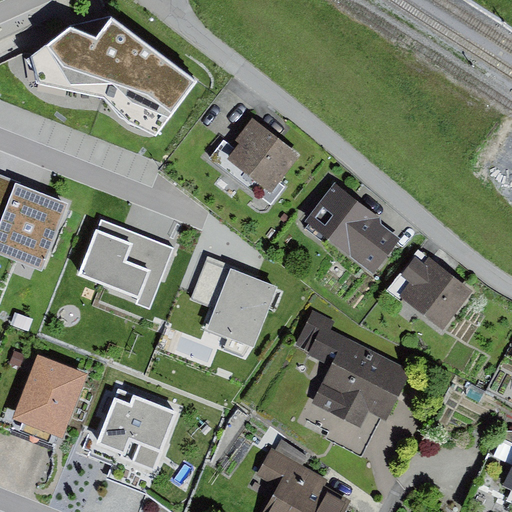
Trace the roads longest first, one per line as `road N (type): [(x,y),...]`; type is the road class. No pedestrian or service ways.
road 1 (unclassified): [(160,0),(511,283)]
road 2 (unclassified): [(199,218),(0,141)]
